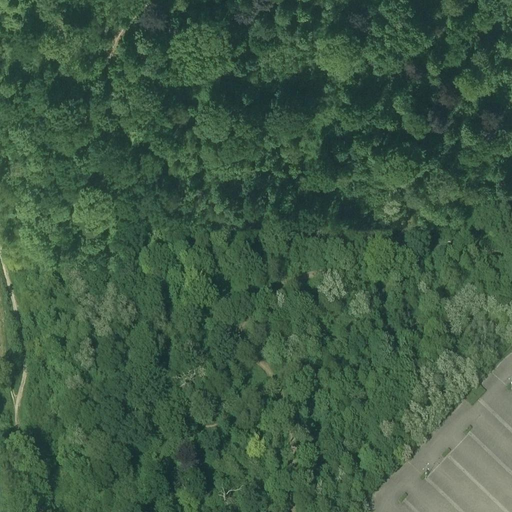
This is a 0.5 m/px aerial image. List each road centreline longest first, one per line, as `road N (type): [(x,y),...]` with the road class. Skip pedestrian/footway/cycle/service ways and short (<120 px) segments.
road 1 (track): [(158,0),(123,29),(88,103),(109,227),(137,289),(150,370),(168,404),(212,428),(273,380)]
road 2 (track): [(273,380),(225,338),(238,334),(263,298),(295,281),(389,249),(460,243),(511,262)]
road 3 (track): [(105,58),(134,131),(183,181),(231,213),(348,261)]
road 4 (track): [(413,249),(385,299),(348,511)]
road 5 (track): [(55,511),(22,447),(22,382)]
road 6 (track): [(22,382),(24,357),(0,250)]
road 7 (track): [(292,511),(291,434),(273,380)]
